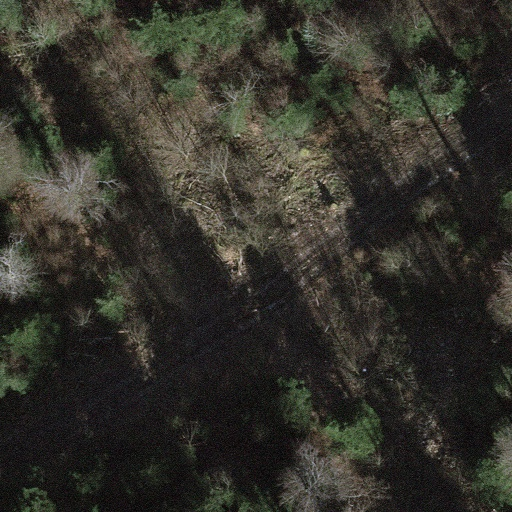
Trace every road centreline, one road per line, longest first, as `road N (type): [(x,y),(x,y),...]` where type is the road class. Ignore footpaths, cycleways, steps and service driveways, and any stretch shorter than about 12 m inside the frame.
road 1 (track): [(511,106),(0,454)]
road 2 (track): [(308,250),(483,511)]
